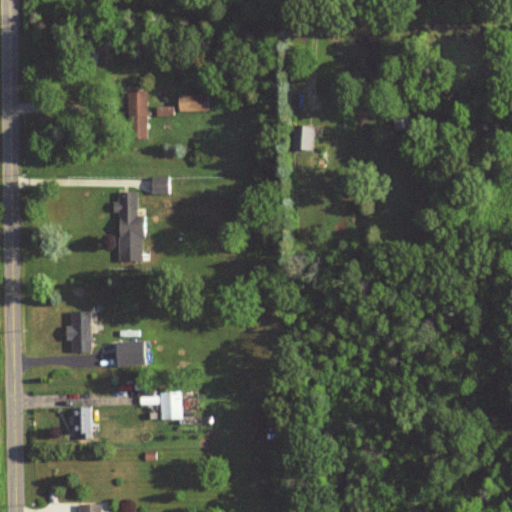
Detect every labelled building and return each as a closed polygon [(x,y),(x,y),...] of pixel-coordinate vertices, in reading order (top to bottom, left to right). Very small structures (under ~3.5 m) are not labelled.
[(146,137),(146,92),(125,92),(125,137),(146,137)] [(207,112),(207,95),(174,95),(174,112),(207,112)] [(316,150),(316,125),(290,125),(290,150),(316,150)] [(167,178),(152,178),(152,193),(167,193),(167,178)] [(135,216),(136,192),(117,191),(116,238),(145,239),(145,216),(135,216)] [(90,352),(90,312),(68,312),(68,352),(90,352)] [(145,342),(116,342),(116,365),(145,365),(145,342)] [(160,392),(160,420),(181,420),(181,392),(160,392)] [(91,408),(73,408),(73,439),(91,439),(91,408)]
